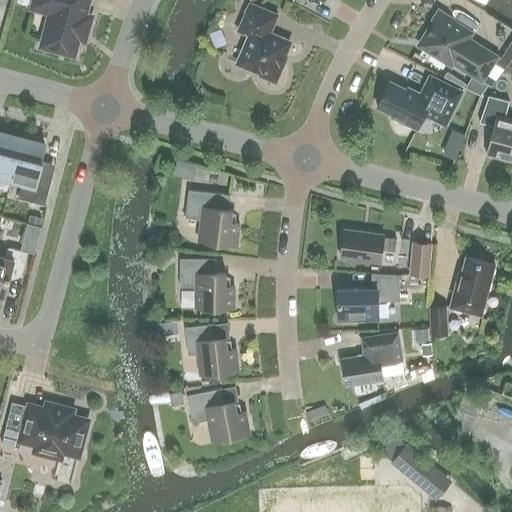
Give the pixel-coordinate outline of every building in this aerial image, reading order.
[(33,0),(31,8),(38,10),(39,5),(51,8),(40,46),(73,55),(80,32),(83,33),(87,31),(90,19),(88,15),(85,14),(88,0),(33,0)] [(238,31),(249,35),(237,63),(260,73),(259,76),(275,83),(282,66),(280,65),(290,42),(269,33),(277,15),(249,3),(238,31)] [(468,38),(472,32),(453,20),(454,19),(438,8),(429,22),(431,23),(417,45),(451,66),(453,64),(473,76),(482,81),(497,56),(468,38)] [(413,93),(389,81),(376,107),(392,115),(391,117),(416,129),(425,111),(447,121),(459,97),(462,91),(429,74),(419,93),(414,90),(413,93)] [(480,95),(487,84),(482,81),(473,76),(465,88),(480,95)] [(508,160),(511,144),(511,119),(505,117),(509,101),(488,96),(479,122),(493,126),(486,154),(508,160)] [(0,178),(10,181),(21,138),(0,132),(0,178)] [(21,138),(10,181),(21,184),(18,198),(44,205),(52,176),(39,173),(42,161),(40,160),(44,144),(21,138)] [(458,150),(446,145),(442,154),(454,159),(458,150)] [(195,165),(176,160),(173,174),(192,179),(195,165)] [(228,209),(229,195),(188,190),(185,218),(201,220),(198,240),(236,245),(239,223),(230,222),(231,211),(232,211),(232,210),(228,209)] [(40,225),(42,218),(29,215),(27,222),(40,225)] [(383,237),(383,235),(344,229),(340,257),(380,262),(381,250),(394,251),(396,239),(383,237)] [(430,244),(413,243),(411,272),(428,273),(430,244)] [(21,276),(28,252),(10,247),(6,249),(4,257),(0,255),(0,294),(4,296),(10,273),(21,276)] [(494,264),(466,256),(459,282),(456,281),(449,307),(481,315),(494,264)] [(215,259),(180,258),(179,286),(195,286),(195,307),(233,308),(234,286),(225,286),(225,275),(226,275),(226,273),(215,273),(215,259)] [(399,301),(399,275),(371,273),(371,289),(337,289),(338,320),(378,319),(377,301),(399,301)] [(447,334),(446,305),(428,306),(430,335),(447,334)] [(167,335),(178,333),(177,322),(165,324),(167,335)] [(213,324),(184,327),(188,355),(197,354),(200,374),(238,370),(235,348),(226,349),(225,339),(226,339),(226,337),(215,339),(213,324)] [(428,341),(427,328),(415,329),(416,342),(428,341)] [(365,355),(341,358),(345,385),(383,380),(380,363),(401,360),(397,333),(362,338),(365,355)] [(425,362),(403,370),(406,378),(428,370),(425,362)] [(224,403),(221,388),(186,395),(192,423),(208,420),(211,440),(221,438),(224,441),(237,438),(240,435),(249,433),(245,411),(236,413),(234,402),(235,402),(235,401),(224,403)] [(184,404),(181,391),(169,393),(172,406),(184,404)] [(480,404),(461,397),(453,421),(461,424),(456,438),(467,442),(480,404)] [(28,407),(12,402),(1,443),(18,448),(19,441),(36,446),(35,451),(60,457),(62,447),(78,451),(77,455),(78,455),(87,420),(70,416),(72,410),(47,404),(45,410),(29,405),(28,407)] [(451,480),(405,443),(390,462),(436,499),(451,480)]
